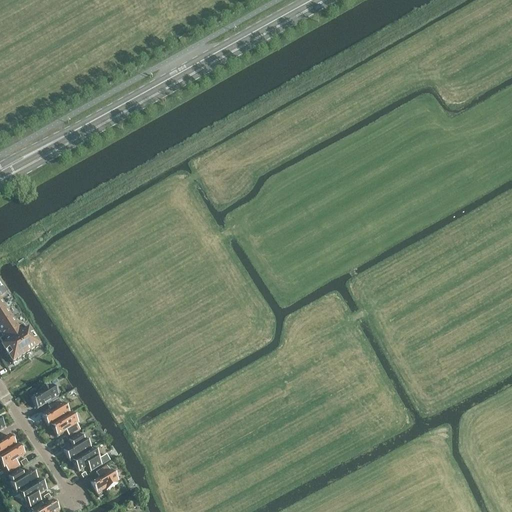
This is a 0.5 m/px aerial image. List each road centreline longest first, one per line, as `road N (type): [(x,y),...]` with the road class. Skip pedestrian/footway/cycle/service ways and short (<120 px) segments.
road 1 (primary): [(319,0),(9,175)]
road 2 (residential): [(0,388),(75,502)]
